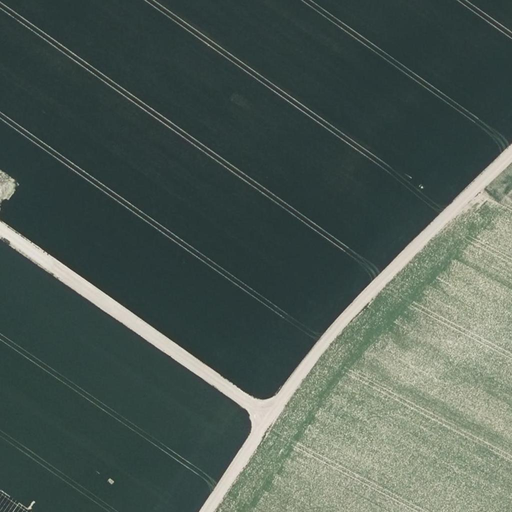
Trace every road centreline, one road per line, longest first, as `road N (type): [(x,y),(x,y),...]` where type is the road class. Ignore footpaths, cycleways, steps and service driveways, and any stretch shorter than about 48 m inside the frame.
road 1 (track): [(202,511),(269,409),(0,226)]
road 2 (track): [(269,409),(511,151)]
